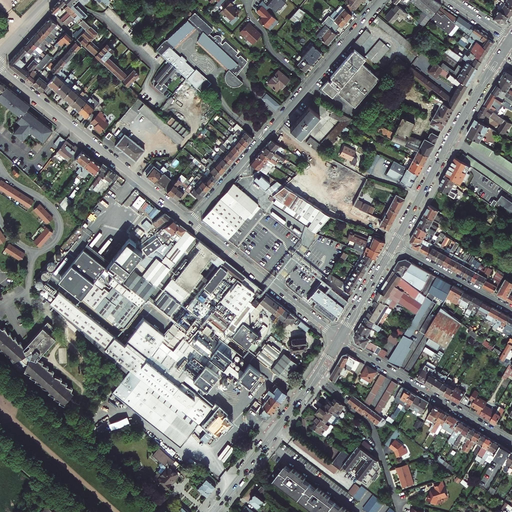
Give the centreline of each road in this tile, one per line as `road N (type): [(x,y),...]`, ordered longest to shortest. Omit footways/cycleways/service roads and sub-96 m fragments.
road 1 (residential): [(0,69),(190,223)]
road 2 (secondary): [(500,56),(394,244)]
road 3 (secondary): [(339,339),(212,511)]
road 4 (residential): [(511,443),(339,339)]
road 5 (residential): [(190,223),(339,339)]
road 6 (residential): [(309,83),(190,223)]
road 7 (residential): [(394,244),(511,309)]
road 8 (residential): [(2,170),(60,221),(52,245),(33,250)]
road 9 (unknown): [(262,138),(186,48)]
